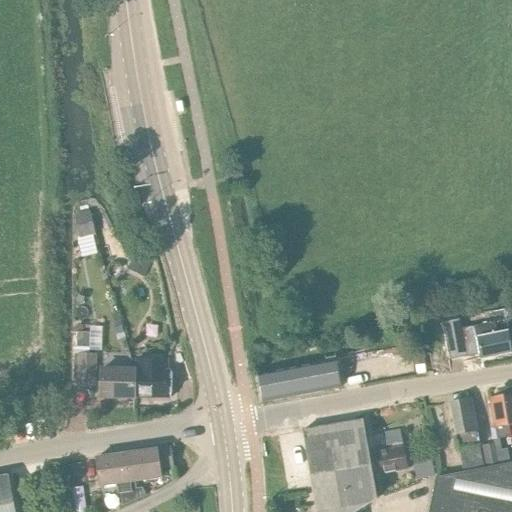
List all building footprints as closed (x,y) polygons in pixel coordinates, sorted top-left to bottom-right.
[(227,178),(228,180),(242,175),(238,165),(224,169),(227,178)] [(73,212),(79,234),(94,231),(88,209),(73,212)] [(136,250),(127,268),(144,277),(153,259),(136,250)] [(459,319),(442,322),(449,359),(479,354),(480,359),(511,353),(510,350),(511,350),(511,331),(507,333),(507,332),(496,334),(493,322),(461,329),(459,319)] [(120,324),(112,327),(116,340),(124,337),(120,324)] [(75,331),(75,346),(88,346),(89,331),(75,331)] [(165,341),(162,350),(169,352),(172,344),(165,341)] [(93,384),(94,351),(78,351),(77,383),(93,384)] [(423,354),(411,356),(414,375),(426,373),(423,354)] [(135,372),(134,397),(135,397),(169,397),(170,373),(168,373),(167,373),(167,360),(162,360),(154,360),(135,360),(135,370),(135,372)] [(334,360),(257,375),(262,403),(340,388),(334,360)] [(100,369),(99,398),(134,398),(134,397),(135,372),(135,370),(100,369)] [(495,466),(500,465),(500,463),(509,461),(507,448),(501,449),(500,443),(499,439),(510,437),(508,426),(511,425),(511,394),(489,397),(493,428),(489,429),(492,444),(482,446),(484,456),(486,468),(495,466)] [(471,398),(449,403),(463,472),(486,468),(484,456),(482,446),(480,446),(471,398)] [(315,511),(352,511),(375,495),(362,420),(301,431),(315,511)] [(374,447),(378,475),(407,470),(400,429),(384,432),(386,445),(374,447)] [(126,453),(132,501),(143,496),(142,487),(136,488),(134,481),(160,477),(159,468),(172,466),(169,450),(156,452),(156,448),(126,453)] [(121,506),(132,501),(126,453),(95,458),(100,488),(116,486),(118,494),(119,494),(121,506)] [(429,453),(412,456),(416,480),(434,477),(429,453)] [(511,511),(511,462),(500,465),(495,466),(486,468),(463,472),(434,478),(427,511),(511,511)] [(0,476),(0,511),(13,511),(6,476),(0,476)] [(355,511),(376,498),(375,495),(352,511),(355,511)] [(87,497),(74,499),(75,511),(88,510),(87,497)]
